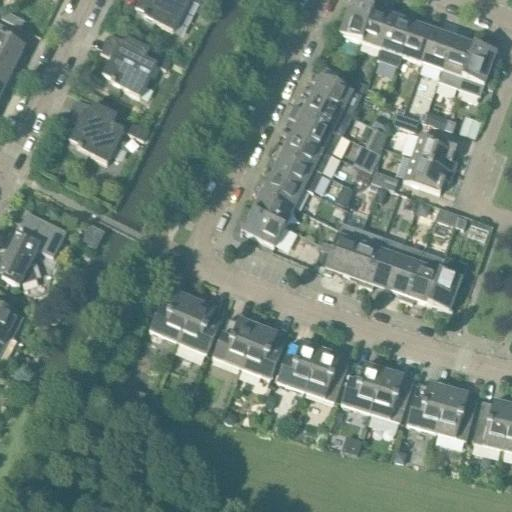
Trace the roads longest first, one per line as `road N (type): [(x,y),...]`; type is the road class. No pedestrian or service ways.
road 1 (residential): [(511,380),(286,308),(228,285),(196,261),(321,0)]
road 2 (residential): [(0,184),(93,0)]
road 3 (residential): [(511,225),(464,212),(511,70)]
